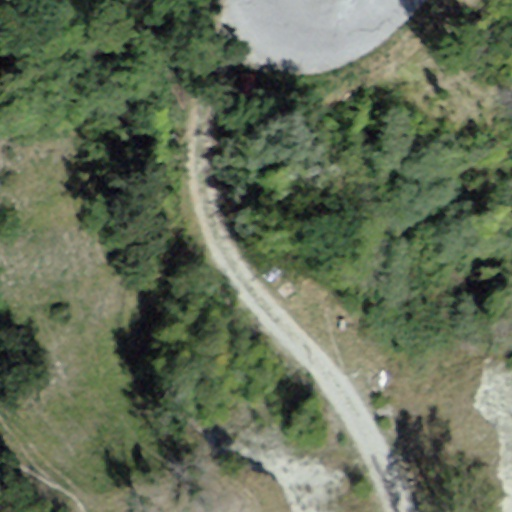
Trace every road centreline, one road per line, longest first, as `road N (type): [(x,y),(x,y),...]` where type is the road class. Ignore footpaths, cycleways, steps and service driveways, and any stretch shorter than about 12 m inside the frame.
road 1 (track): [(274,3),(228,47),(209,84),(200,160),(207,210),(247,284),(349,405),(400,511)]
road 2 (track): [(387,0),(339,26),(301,24),(273,0)]
